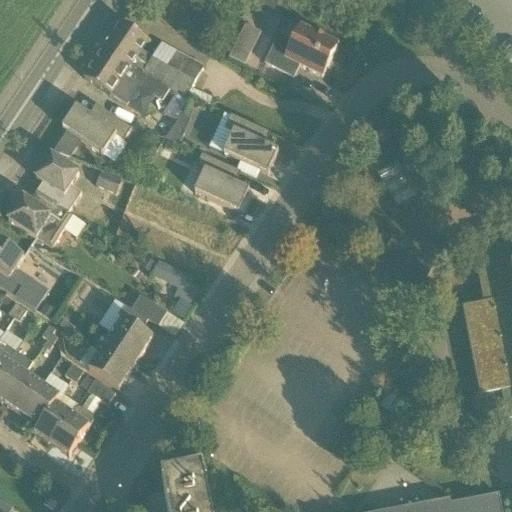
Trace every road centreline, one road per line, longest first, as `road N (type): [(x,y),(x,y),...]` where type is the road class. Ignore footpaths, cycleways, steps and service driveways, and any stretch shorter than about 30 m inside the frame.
road 1 (residential): [(93,500),(353,114),(386,87),(419,77),(459,87),(511,132)]
road 2 (tertiary): [(0,142),(95,0)]
